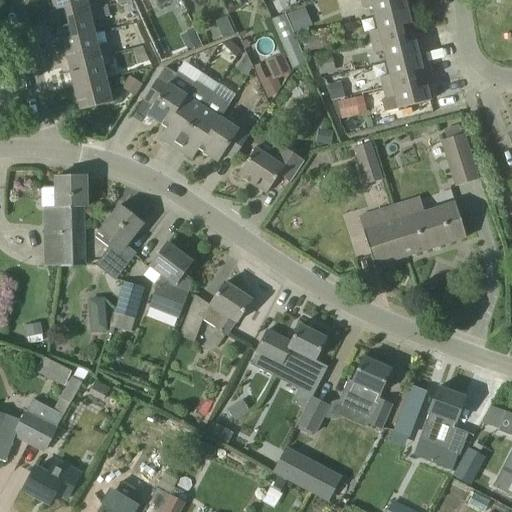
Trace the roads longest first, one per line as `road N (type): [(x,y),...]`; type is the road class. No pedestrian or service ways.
road 1 (residential): [(511,363),(292,274),(177,192),(52,151)]
road 2 (residential): [(17,0),(52,151)]
